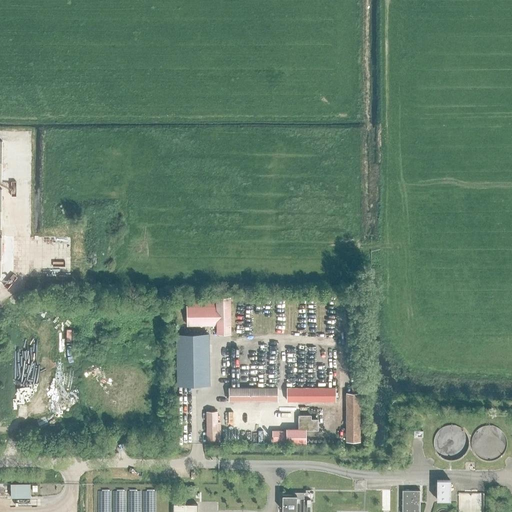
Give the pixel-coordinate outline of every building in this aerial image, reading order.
[(217,325),(217,333),(231,333),(231,297),(217,297),(217,301),(193,301),(193,305),(187,305),(187,325),(217,325)] [(177,335),(178,385),(208,385),(207,334),(177,335)] [(228,400),(275,400),(275,388),(228,388),(228,400)] [(286,388),(286,401),(333,400),(333,388),(286,388)] [(358,440),(358,393),(345,393),(345,440),(358,440)] [(207,443),(217,443),(217,412),(207,412),(207,443)] [(316,430),(316,419),(308,419),(308,416),(297,416),(297,429),(285,429),(285,431),(270,431),(270,436),(269,436),(269,438),(270,438),(270,441),(284,441),(284,443),(303,443),(303,430),(316,430)] [(436,499),(448,499),(448,479),(436,479),(436,499)] [(401,489),(400,511),(419,511),(420,490),(418,490),(408,489),(401,489)] [(305,493),(292,492),(292,495),(282,495),(282,511),(288,511),(310,511),(310,502),(313,502),(313,493),(309,493),(309,490),(305,490),(305,493)] [(456,511),(480,511),(481,493),(457,493),(456,511)]
